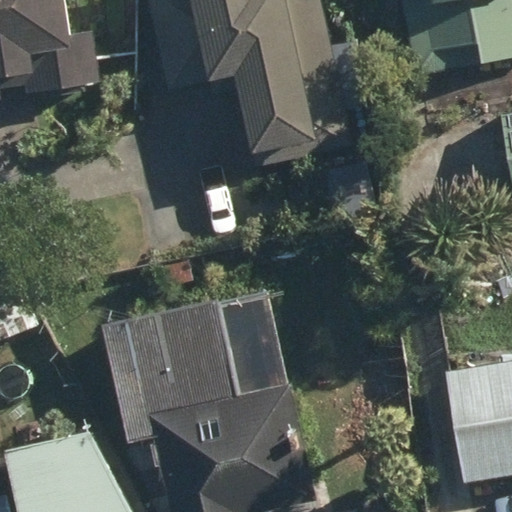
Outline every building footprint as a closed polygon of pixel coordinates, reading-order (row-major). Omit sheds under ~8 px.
[(0,0),(0,97),(1,97),(0,88),(29,84),(31,95),(105,81),(96,26),(71,30),(66,0),(0,0)] [(149,0),(169,88),(210,78),(213,90),(239,85),(258,168),(355,146),(322,0),(149,0)] [(511,0),(402,0),(417,75),(511,58),(511,0)] [(511,111),(503,113),(511,167),(511,111)] [(270,244),(272,259),(296,256),(294,240),(270,244)] [(166,266),(169,285),(193,282),(190,262),(166,266)] [(155,433),(172,511),(258,511),(317,499),(293,382),(287,383),(267,288),(103,322),(128,438),(155,433)] [(511,360),(446,371),(464,481),(511,473),(511,360)] [(6,452),(19,511),(132,511),(92,435),(6,452)]
